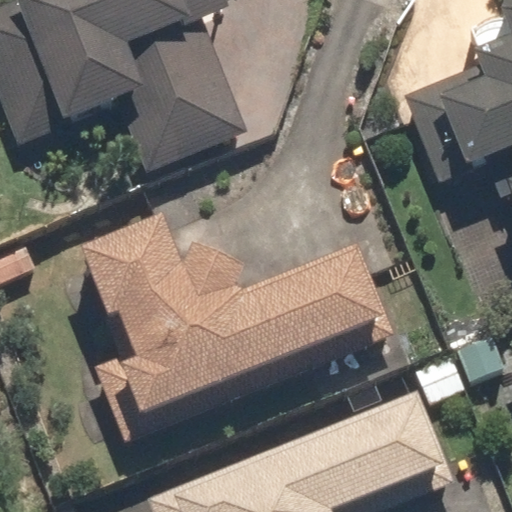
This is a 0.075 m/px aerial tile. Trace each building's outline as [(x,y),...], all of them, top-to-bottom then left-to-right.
[(29,0),(0,12),(0,86),(28,156),(130,115),(156,180),(260,138),(214,25),(247,12),(241,0),(29,0)] [(511,171),(511,0),(505,0),(511,17),(511,50),(488,60),(491,69),(409,99),(444,190),(510,165),(511,171)] [(99,371),(132,451),(410,339),(371,245),(256,292),(263,270),(210,252),(203,273),(181,220),(89,257),(130,358),(99,371)] [(509,381),(511,379),(511,368),(500,335),(460,350),(476,393),(509,381)] [(426,394),(154,504),(157,511),(370,511),(459,476),(426,394)]
